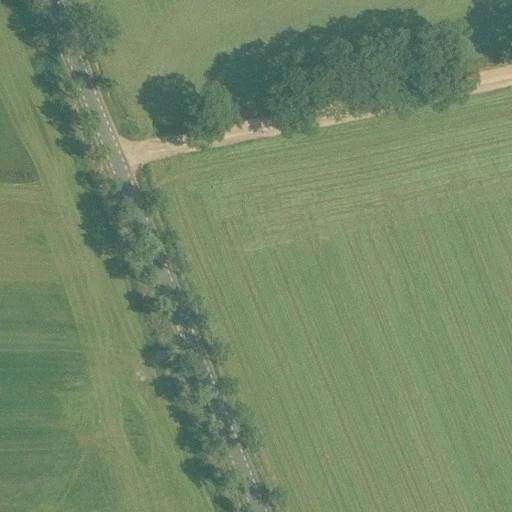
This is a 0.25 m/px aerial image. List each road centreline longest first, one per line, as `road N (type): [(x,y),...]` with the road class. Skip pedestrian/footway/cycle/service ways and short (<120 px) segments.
road 1 (tertiary): [(258,511),(49,0)]
road 2 (track): [(115,160),(511,78)]
